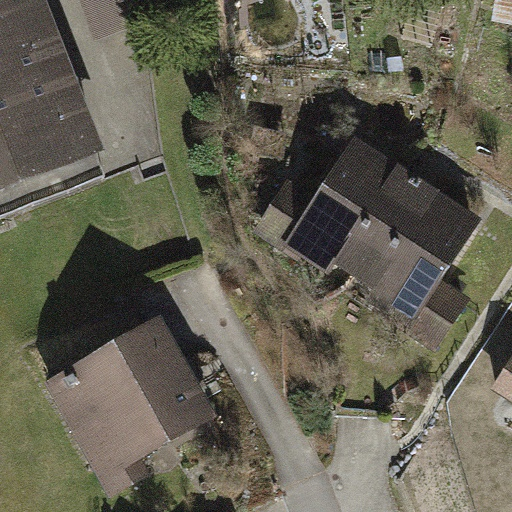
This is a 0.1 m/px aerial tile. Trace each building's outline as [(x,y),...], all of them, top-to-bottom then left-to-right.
[(34,0),(13,0),(0,5),(0,214),(103,174),(40,14),(34,0)] [(78,0),(94,39),(153,16),(151,0),(78,0)] [(511,1),(500,0),(496,0),(493,21),(511,23),(511,1)] [(286,134),(255,126),(249,151),(280,158),(286,134)] [(260,227),(349,287),(420,182),(411,177),(355,139),(320,192),(295,175),(260,227)] [(349,287),(439,347),(473,295),(448,278),(484,225),(429,188),(420,182),(349,287)] [(144,462),(219,419),(196,377),(161,317),(43,384),(110,501),(152,477),(144,462)]
